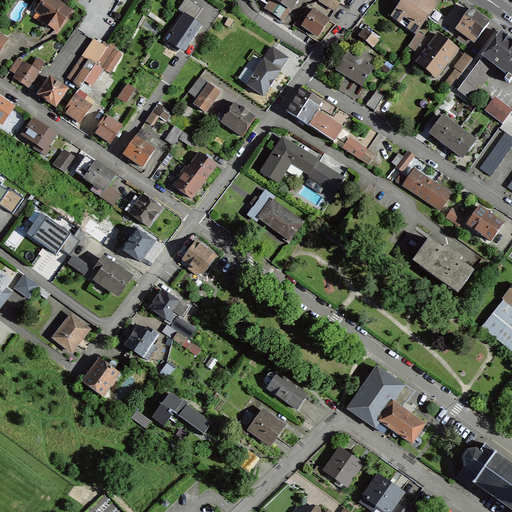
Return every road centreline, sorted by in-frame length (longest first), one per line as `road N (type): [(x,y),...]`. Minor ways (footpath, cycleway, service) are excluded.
road 1 (residential): [(511,447),(195,218)]
road 2 (residential): [(237,511),(332,424),(348,424),(470,511)]
road 3 (residential): [(303,75),(511,209)]
road 4 (residential): [(0,81),(195,218)]
road 5 (residential): [(195,218),(73,374)]
road 6 (residential): [(303,75),(195,218)]
road 7 (track): [(73,374),(80,454),(130,511)]
